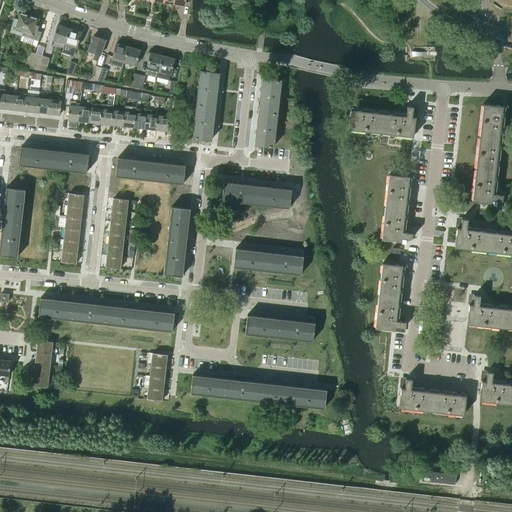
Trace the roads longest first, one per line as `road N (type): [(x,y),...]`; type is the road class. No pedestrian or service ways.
road 1 (residential): [(472,375),(409,367),(443,86)]
road 2 (residential): [(251,57),(143,36),(38,0)]
road 3 (residential): [(443,86),(251,57)]
road 4 (residential): [(102,145),(90,284)]
road 5 (residential): [(194,295),(211,158)]
